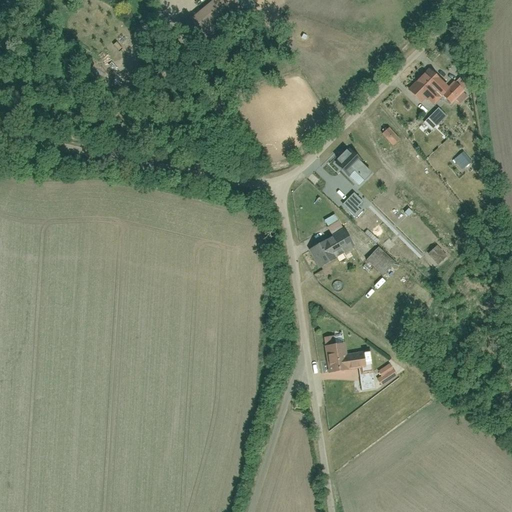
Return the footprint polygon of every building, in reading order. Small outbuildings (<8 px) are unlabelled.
[(232,0),(208,0),(179,23),(193,41),(237,7),(232,0)] [(428,68),(407,88),(418,99),(421,95),(430,105),(440,96),(447,88),(446,87),(428,68)] [(446,103),(465,84),(458,76),(446,87),(447,88),(440,96),(446,103)] [(437,107),(423,121),(431,130),(446,116),(437,107)] [(398,139),(388,127),(379,134),(389,146),(398,139)] [(348,149),(335,162),(347,175),(351,171),(361,162),(348,149)] [(465,151),(455,160),(465,170),(474,161),(465,151)] [(361,162),(351,171),(365,185),(372,178),(374,176),(361,162)] [(379,185),(385,179),(378,172),(374,176),(372,178),(379,185)] [(363,186),(371,194),(379,185),(372,178),(365,185),(363,186)] [(361,188),(350,198),(360,208),(364,204),(369,200),(370,198),(361,188)] [(364,204),(370,210),(374,206),(369,200),(364,204)] [(372,220),(364,211),(355,220),(363,228),(372,220)] [(322,220),(326,227),(337,220),(333,213),(322,220)] [(337,220),(326,227),(331,235),(342,229),(337,220)] [(343,229),(308,250),(318,268),(333,259),(328,251),(337,246),(340,253),(353,245),(343,229)] [(376,248),(366,259),(382,274),(392,263),(376,248)] [(441,265),(447,259),(437,248),(431,254),(441,265)] [(333,344),(332,335),(322,337),(323,345),(333,344)] [(333,344),(323,345),(327,372),(347,369),(345,353),(343,342),(333,344)] [(362,390),(375,388),(369,350),(356,352),(358,367),(362,390)] [(356,352),(345,353),(347,369),(358,367),(356,352)] [(388,364),(378,371),(381,375),(391,368),(388,364)] [(376,379),(381,385),(396,375),(391,368),(381,375),(376,379)]
